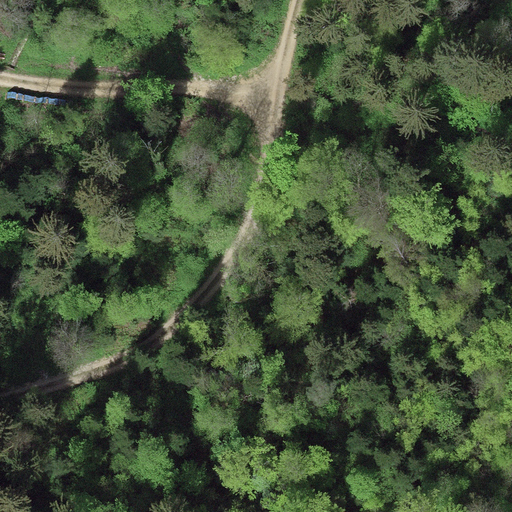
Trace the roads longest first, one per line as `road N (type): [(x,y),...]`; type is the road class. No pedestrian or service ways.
road 1 (track): [(272,90),(267,164),(252,215),(207,291),(116,365),(0,401)]
road 2 (track): [(0,75),(272,90)]
